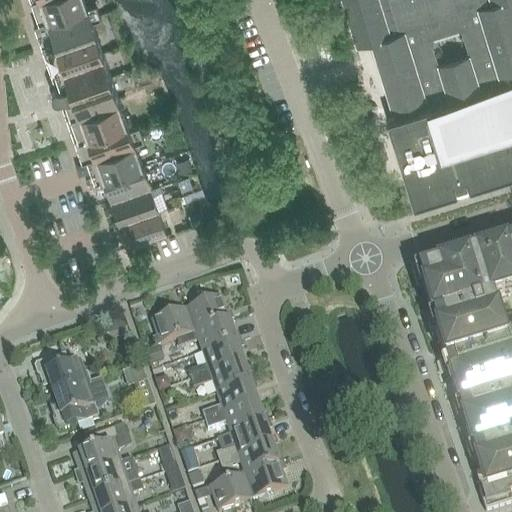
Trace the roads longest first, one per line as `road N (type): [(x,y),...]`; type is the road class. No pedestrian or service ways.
road 1 (residential): [(365,257),(259,0)]
road 2 (residential): [(456,511),(365,257)]
road 3 (residential): [(284,511),(325,498),(265,328),(264,302),(274,289)]
road 4 (residential): [(49,310),(240,248),(261,262),(274,289)]
road 5 (residential): [(49,310),(0,161)]
road 6 (residential): [(365,257),(511,211)]
road 7 (residential): [(49,511),(0,367)]
